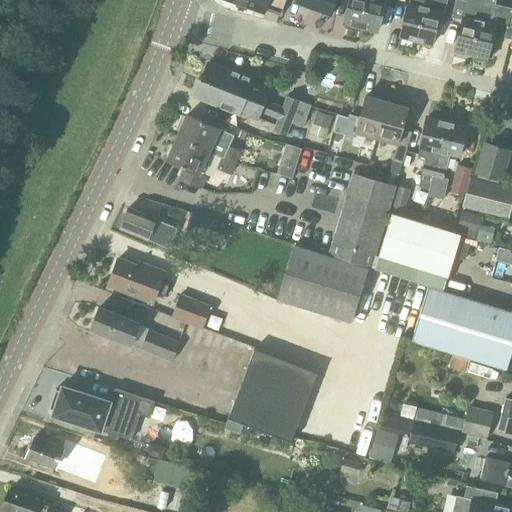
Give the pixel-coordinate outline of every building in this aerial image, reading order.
[(286,2),(279,0),(227,0),(264,13),(265,10),(281,15),(286,2)] [(298,0),(297,5),(333,18),(339,0),(298,0)] [(350,0),(345,24),(361,28),(367,0),(350,0)] [(377,32),(384,0),(367,0),(361,28),(377,32)] [(409,0),(408,3),(400,37),(416,41),(425,0),(409,0)] [(425,0),(416,41),(431,45),(440,11),(442,1),(439,0),(425,0)] [(466,2),(458,0),(454,0),(451,16),(462,18),(466,2)] [(462,18),(454,51),(458,52),(457,56),(466,58),(467,54),(471,55),(480,20),(484,0),(466,0),(466,2),(462,18)] [(484,0),(480,20),(471,55),(473,56),(472,60),(484,63),(485,58),(487,59),(487,57),(493,59),(496,44),(491,42),(495,26),(508,29),(511,12),(511,8),(496,5),(497,0),(484,0)] [(202,80),(201,82),(244,99),(243,103),(247,105),(243,115),(257,120),(260,112),(278,119),(279,118),(291,123),(302,127),(305,121),(311,105),(288,96),(283,108),(264,101),(269,89),(252,83),(253,80),(208,63),(202,80)] [(201,82),(195,97),(239,114),(239,113),(243,115),(247,105),(243,103),(244,99),(201,82)] [(355,133),(376,139),(387,103),(365,97),(355,133)] [(408,109),(387,103),(376,139),(398,145),(408,109)] [(332,116),(316,111),(312,123),(329,128),(332,116)] [(209,152),(223,158),(235,164),(241,152),(228,147),(233,136),(187,115),(177,138),(209,152)] [(278,119),(273,132),(286,136),(291,123),(279,118),(278,119)] [(426,159),(422,174),(419,189),(429,191),(446,123),(427,118),(418,157),(426,159)] [(465,127),(446,123),(429,191),(427,196),(442,200),(447,180),(443,179),(449,156),(458,158),(465,127)] [(179,179),(200,188),(205,176),(199,174),(209,152),(177,138),(167,160),(184,168),(179,179)] [(511,151),(486,144),(476,176),(504,184),(511,155),(511,151)] [(396,149),(393,160),(403,163),(406,151),(396,149)] [(235,164),(223,158),(218,169),(231,174),(235,164)] [(452,185),(450,194),(463,198),(467,185),(471,170),(457,167),(452,185)] [(353,174),(329,255),(371,268),(395,187),(353,174)] [(511,188),(469,178),(462,207),(508,219),(511,204),(511,188)] [(397,186),(390,211),(403,215),(410,189),(397,186)] [(120,229),(155,243),(168,249),(177,229),(156,220),(156,219),(128,208),(120,229)] [(462,211),(456,233),(461,235),(476,239),(480,225),(482,217),(462,211)] [(226,227),(191,215),(187,229),(222,241),(226,227)] [(391,215),(376,256),(447,277),(461,235),(456,233),(391,215)] [(293,247),(277,300),(350,323),(366,270),(293,247)] [(118,259),(109,285),(153,302),(155,296),(164,299),(168,286),(160,283),(164,272),(147,266),(146,270),(118,259)] [(511,351),(511,347),(511,313),(427,287),(411,341),(505,370),(511,371),(511,351)] [(179,295),(172,316),(201,328),(209,306),(179,295)] [(99,308),(90,330),(130,346),(139,324),(99,308)] [(149,331),(141,350),(171,362),(179,343),(149,331)] [(254,349),(229,418),(293,441),(318,372),(254,349)] [(55,390),(49,409),(54,411),(53,415),(100,431),(130,441),(139,415),(149,418),(154,403),(120,391),(116,405),(110,403),(62,387),(61,391),(55,390)] [(421,395),(414,421),(461,433),(484,439),(491,413),(468,408),(421,395)] [(505,399),(497,429),(504,431),(504,432),(511,433),(511,401),(505,399)] [(411,440),(410,445),(455,457),(461,435),(416,423),(411,440)] [(377,428),(368,457),(389,464),(398,435),(377,428)] [(28,447),(26,452),(28,455),(27,457),(55,469),(56,468),(67,472),(74,454),(63,450),(63,449),(35,437),(31,447),(28,447)] [(484,457),(479,479),(505,486),(504,486),(511,488),(511,463),(510,463),(510,464),(484,457)] [(358,476),(361,464),(343,459),(340,471),(358,476)] [(158,461),(153,480),(175,485),(180,467),(158,461)] [(61,511),(49,508),(50,505),(39,501),(39,500),(10,490),(3,511),(6,511),(61,511)] [(391,497),(388,509),(398,511),(407,511),(410,502),(391,497)] [(456,497),(452,511),(511,511),(511,509),(494,505),(464,498),(456,497)]
